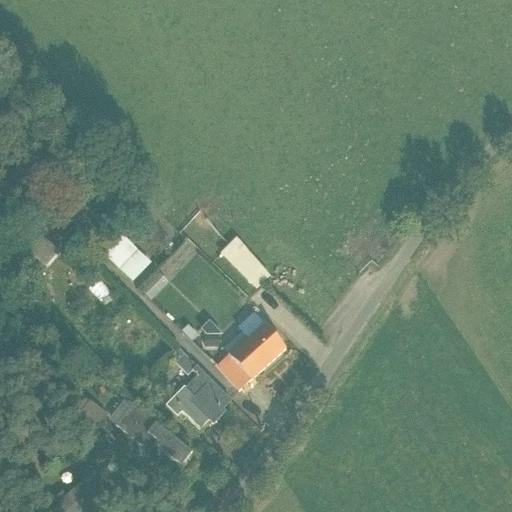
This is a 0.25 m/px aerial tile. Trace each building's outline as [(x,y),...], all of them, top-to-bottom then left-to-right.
[(124,254),(154,283),(174,262),(144,233),(124,254)] [(42,257),(63,274),(81,252),(61,235),(42,257)] [(256,236),(241,253),(279,289),(295,273),(256,236)] [(177,270),(161,288),(173,298),(189,280),(177,270)] [(103,290),(117,304),(129,292),(115,278),(103,290)] [(118,305),(125,312),(138,301),(131,293),(118,305)] [(151,316),(139,325),(156,349),(168,340),(151,316)] [(254,380),(289,349),(266,324),(231,355),(254,380)] [(198,437),(234,401),(203,371),(168,407),(198,437)] [(183,467),(194,454),(137,405),(118,427),(149,454),(157,445),(183,467)] [(59,504),(65,511),(102,511),(109,506),(87,480),(59,504)]
